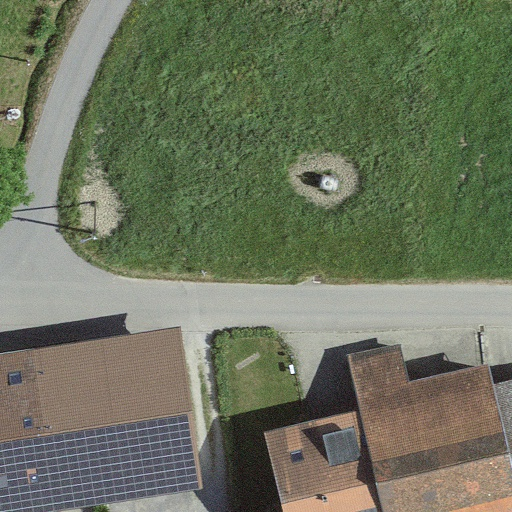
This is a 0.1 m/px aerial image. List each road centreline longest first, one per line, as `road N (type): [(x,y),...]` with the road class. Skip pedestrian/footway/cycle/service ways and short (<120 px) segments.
road 1 (unclassified): [(511,309),(15,305)]
road 2 (residential): [(15,305),(50,128),(118,0)]
